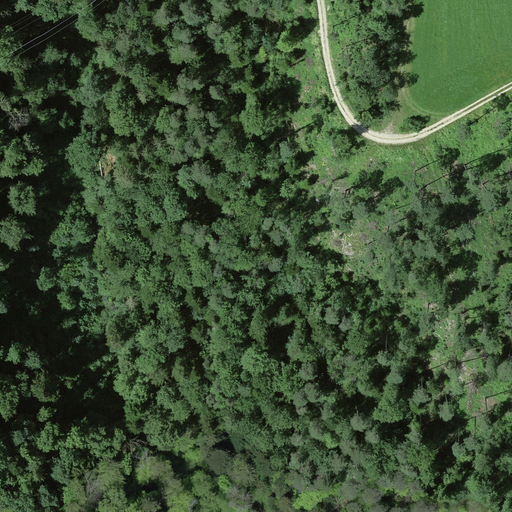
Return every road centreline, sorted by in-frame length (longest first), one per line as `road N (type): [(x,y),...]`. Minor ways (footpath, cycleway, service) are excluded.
road 1 (track): [(129,391),(157,441),(243,487),(272,511)]
road 2 (track): [(316,0),(332,86),(354,125),(391,143)]
road 3 (track): [(511,83),(391,143)]
